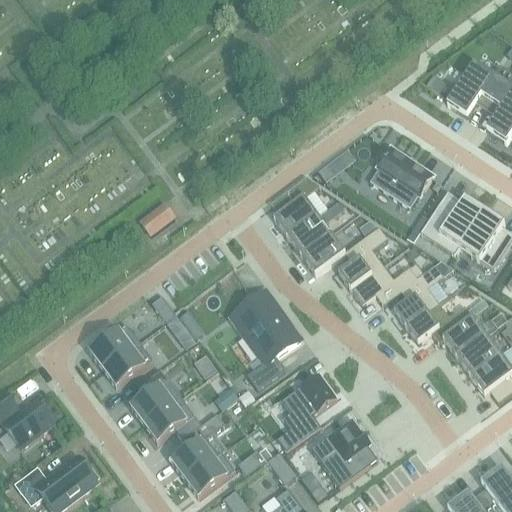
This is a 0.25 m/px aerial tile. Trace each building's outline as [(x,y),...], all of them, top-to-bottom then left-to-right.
[(474,67),(447,108),(467,121),(482,100),(491,106),(511,77),(500,70),(493,80),(474,67)] [(496,121),(487,134),(507,148),(511,139),(511,77),(491,106),(501,113),(496,121)] [(433,181),(392,153),(378,174),(379,175),(371,187),(410,213),(418,201),(419,201),(433,181)] [(336,179),(329,169),(319,177),(326,186),(336,179)] [(307,182),(270,210),(279,221),(274,224),(288,243),(318,221),(305,203),(321,191),(307,182)] [(445,201),(420,238),(454,260),(460,252),(485,215),(465,201),(459,210),(445,201)] [(151,240),(175,222),(164,208),(141,226),(151,240)] [(485,215),(460,252),(494,275),(511,247),(511,245),(499,237),(505,228),(485,215)] [(318,221),(288,243),(302,262),(333,239),(319,220),(318,221)] [(352,269),(339,278),(351,295),(383,271),(372,256),(388,244),(379,232),(346,257),(345,258),(346,258),(345,259),(352,269)] [(333,239),(302,262),(316,281),(345,259),(346,258),(345,258),(346,257),(333,239)] [(383,271),(351,295),(363,311),(376,301),(383,311),(401,298),(400,297),(418,285),(417,284),(410,273),(394,285),(383,271)] [(408,307),(394,317),(406,333),(439,309),(428,294),(444,283),(435,271),(417,284),(418,285),(400,297),(401,298),(408,307)] [(247,381),(258,395),(286,374),(277,362),(301,345),(266,296),(231,322),(265,368),(247,381)] [(163,301),(152,309),(166,329),(177,321),(163,301)] [(439,309),(406,333),(418,349),(431,339),(439,350),(444,346),(443,345),(474,323),(465,312),(450,323),(439,309)] [(474,323),(443,345),(444,346),(457,364),(487,341),(474,323)] [(127,330),(90,357),(104,375),(140,348),(127,330)] [(487,341),(457,364),(471,382),(501,359),(487,341)] [(140,348),(104,375),(117,393),(154,366),(140,348)] [(511,374),(501,359),(471,382),(485,401),(511,380),(511,374)] [(181,403),(168,385),(161,376),(138,392),(145,402),(131,412),(145,430),(181,403)] [(321,432),(313,421),(337,403),(319,379),(282,406),(291,418),(282,424),(290,435),(277,444),(287,457),(321,432)] [(6,397),(0,401),(0,426),(18,413),(8,399),(6,397)] [(195,421),(181,403),(145,430),(158,448),(195,421)] [(37,407),(5,431),(22,454),(54,429),(37,407)] [(217,419),(198,434),(206,444),(225,430),(217,419)] [(352,425),(312,454),(340,493),(371,470),(361,457),(368,452),(370,450),(352,425)] [(172,467),(186,485),(214,464),(201,446),(172,467)] [(257,456),(238,470),(247,482),(266,467),(257,456)] [(280,457),(267,467),(285,491),(298,482),(280,457)] [(222,458),(214,464),(186,485),(199,503),(235,476),(222,458)] [(43,502),(50,511),(65,511),(98,488),(96,485),(99,483),(90,471),(87,473),(78,461),(46,485),(38,473),(16,490),(32,511),(43,502)] [(511,511),(511,484),(511,485),(502,474),(482,489),(489,498),(482,503),(489,511),(511,511)] [(273,500),(261,509),(263,511),(301,511),(288,494),(276,503),(273,500)] [(228,511),(248,511),(235,495),(223,504),(228,511)] [(489,511),(482,503),(476,508),(469,499),(450,511),(489,511)]
